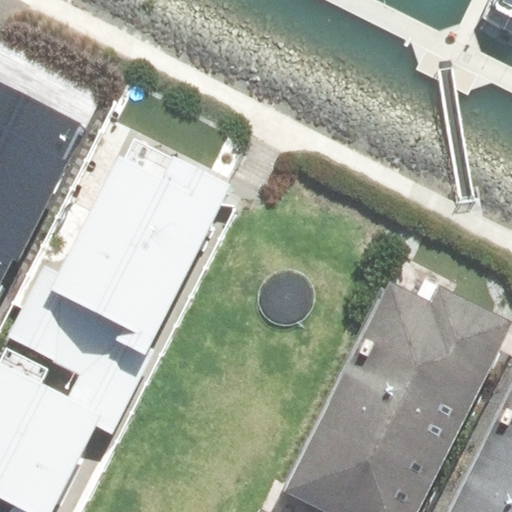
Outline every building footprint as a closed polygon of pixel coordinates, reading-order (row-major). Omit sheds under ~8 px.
[(0,69),(0,304),(93,114),(0,69)] [(241,178),(185,151),(174,174),(127,151),(68,273),(49,264),(16,331),(85,364),(73,389),(3,355),(0,361),(0,489),(47,511),(66,511),(109,423),(120,429),(241,178)] [(392,261),(286,471),(369,511),(403,511),(510,303),(439,266),(431,281),(392,261)] [(511,511),(511,388),(451,511),(511,511)] [(309,511),(265,491),(255,511),(309,511)]
